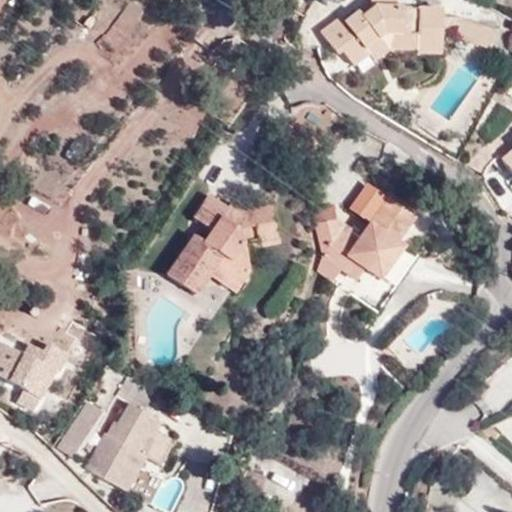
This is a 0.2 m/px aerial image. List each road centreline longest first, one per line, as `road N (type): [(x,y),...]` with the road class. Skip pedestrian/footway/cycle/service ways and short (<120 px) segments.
road 1 (residential): [(509,317),(502,289),(507,236),(474,190),(266,49)]
road 2 (tertiary): [(387,511),(391,457),(509,317)]
road 3 (residential): [(103,511),(0,422)]
